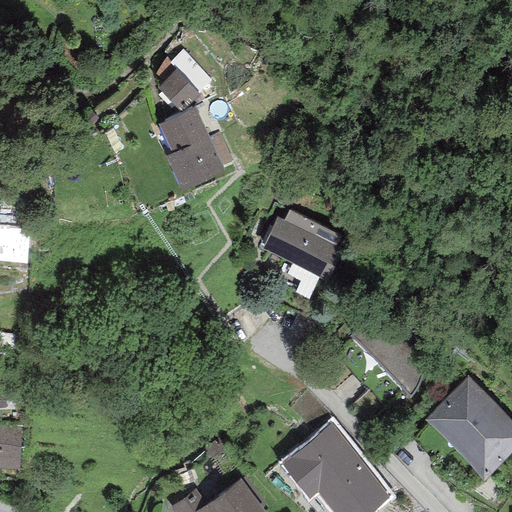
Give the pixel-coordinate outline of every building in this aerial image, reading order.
[(167,53),(156,69),(162,77),(158,80),(181,103),(212,79),(182,47),(171,57),(167,53)] [(194,100),(159,117),(173,146),(167,149),(182,181),(223,162),(194,100)] [(284,213),(277,209),(259,244),(324,277),(343,242),(335,238),(341,228),(289,202),(284,213)] [(28,226),(0,222),(0,255),(25,258),(28,226)] [(357,321),(350,326),(410,388),(417,383),(423,374),(426,362),(425,347),(419,336),(412,328),(403,321),(393,316),(382,314),(371,315),(363,318),(357,321)] [(511,414),(469,369),(426,409),(484,470),(511,444),(511,414)] [(0,405),(14,405),(14,389),(0,389),(0,405)] [(331,419),(283,456),(310,490),(318,484),(339,511),(362,511),(388,491),(331,419)] [(22,427),(0,426),(0,465),(20,467),(22,427)] [(197,484),(171,503),(177,511),(255,511),(264,506),(239,472),(206,497),(197,484)]
